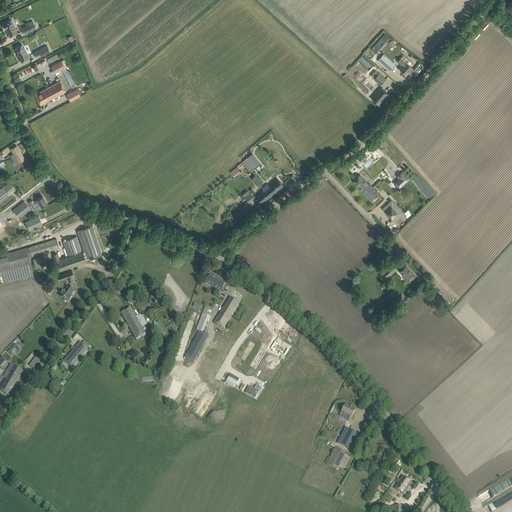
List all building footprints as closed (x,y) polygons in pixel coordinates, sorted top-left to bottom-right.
[(18,33),(16,29),(11,19),(2,24),(5,29),(6,29),(10,37),(18,33)] [(24,34),(36,28),(34,22),(21,28),(24,34)] [(379,49),(390,37),(385,33),(375,45),(379,49)] [(396,39),(388,43),(391,47),(398,44),(396,39)] [(18,55),(21,62),(30,58),(24,47),(23,47),(22,44),(15,48),(18,54),(18,55)] [(37,58),(50,51),(47,45),(34,52),(37,58)] [(384,54),(378,60),(383,65),(390,71),(396,65),(384,54)] [(401,65),(399,68),(406,75),(410,71),(410,70),(412,67),(401,58),(397,62),(401,65)] [(55,74),(65,68),(61,61),(51,66),(55,74)] [(385,79),(379,73),(374,79),(381,84),(380,85),(381,85),(386,79),(385,79)] [(56,91),(58,95),(66,90),(60,81),(55,84),(50,87),(53,92),(56,91)] [(41,104),(58,95),(56,91),(53,92),(50,87),(36,95),(41,104)] [(381,87),(381,88),(372,98),(371,98),(379,105),(379,104),(388,94),(381,87)] [(67,94),(70,100),(70,101),(80,96),(77,89),(67,94)] [(15,164),(20,162),(25,159),(17,146),(11,149),(13,154),(10,156),(15,164)] [(365,153),(358,158),(361,164),(369,159),(365,153)] [(250,171),(254,168),(260,163),(252,154),(246,159),(243,162),(250,171)] [(366,168),(373,162),(370,159),(363,165),(366,168)] [(241,172),(240,170),(237,167),(231,172),(234,177),(241,172)] [(399,188),(410,179),(403,171),(396,176),(398,179),(394,182),(399,188)] [(360,174),(353,181),(372,201),(380,194),(371,185),(370,185),(360,174)] [(263,183),(256,176),(252,179),(259,186),(263,183)] [(266,185),(264,186),(263,188),(266,191),(265,192),(269,197),(272,195),(283,186),(280,182),(277,178),(273,182),(274,184),(271,187),(269,185),(267,187),(266,185)] [(0,203),(10,196),(8,194),(15,188),(10,181),(0,189),(0,203)] [(262,203),(269,197),(265,192),(266,191),(263,188),(262,188),(263,190),(256,196),(258,198),(256,200),(260,205),(262,203)] [(250,193),(248,194),(247,192),(243,194),(245,196),(245,197),(249,201),(253,197),(250,193)] [(41,207),(47,204),(43,196),(34,202),(33,200),(29,202),(33,209),(36,206),(36,205),(39,203),(41,207)] [(24,201),(13,210),(19,218),(31,209),(24,201)] [(395,222),(404,213),(395,204),(393,206),(389,202),(383,208),(395,222)] [(38,216),(25,222),(29,231),(42,225),(38,216)] [(102,253),(95,233),(92,226),(77,231),(80,238),(84,251),(82,252),(77,236),(63,241),(68,257),(59,260),(58,254),(54,255),(55,261),(53,262),(56,272),(86,262),(85,259),(102,253)] [(0,257),(0,271),(30,263),(28,257),(59,248),(56,238),(7,253),(7,256),(0,257)] [(44,257),(33,260),(35,269),(47,266),(44,257)] [(396,268),(393,265),(392,263),(383,271),(388,276),(396,268)] [(409,282),(416,276),(406,265),(404,268),(404,267),(399,271),(404,276),(404,279),(406,279),(409,282)] [(72,276),(74,275),(72,271),(64,273),(65,278),(67,277),(69,281),(73,280),(72,276)] [(219,277),(219,278),(211,273),(205,281),(206,282),(205,283),(214,288),(214,287),(222,291),(227,282),(219,277)] [(72,296),(75,291),(69,286),(66,291),(65,290),(64,291),(63,290),(62,291),(62,292),(61,293),(61,294),(62,294),(61,295),(62,296),(61,297),(64,299),(64,300),(64,301),(65,301),(66,302),(67,301),(68,302),(69,300),(69,301),(73,297),(72,296)] [(224,329),(237,308),(240,303),(230,298),(214,323),(224,329)] [(138,315),(136,317),(131,308),(121,313),(129,327),(143,318),(141,314),(138,315)] [(194,363),(209,336),(205,333),(211,317),(202,314),(196,330),(198,331),(184,357),(194,363)] [(147,324),(143,318),(129,327),(136,339),(146,334),(142,327),(147,324)] [(169,335),(159,321),(156,323),(155,324),(154,325),(157,328),(158,327),(164,335),(165,334),(167,337),(169,335)] [(177,327),(179,326),(178,325),(177,323),(175,324),(174,323),(170,326),(172,329),(174,331),(178,328),(177,327)] [(255,345),(247,340),(241,351),(243,353),(242,355),(247,358),(255,345)] [(280,351),(284,354),(288,348),(275,340),(270,348),(273,349),(272,350),(279,354),(280,351)] [(88,349),(84,345),(80,342),(64,361),(72,368),(88,349)] [(12,356),(16,351),(18,353),(21,349),(16,344),(8,352),(12,356)] [(255,368),(265,352),(260,349),(250,365),(255,368)] [(40,358),(36,355),(29,365),(33,368),(40,358)] [(23,371),(14,366),(11,364),(7,372),(19,379),(23,371)] [(15,384),(19,379),(7,372),(4,376),(7,378),(6,379),(15,384)] [(232,375),(230,374),(226,382),(234,387),(237,382),(231,378),(232,375)] [(182,406),(194,384),(179,376),(167,398),(182,406)] [(0,390),(8,396),(15,384),(6,379),(0,389),(0,390)] [(197,383),(187,399),(192,402),(202,387),(197,383)] [(249,386),(245,393),(255,399),(259,392),(249,386)] [(352,408),(346,405),(342,412),(349,416),(347,420),(350,421),(353,416),(352,416),(356,409),(352,407),(352,408)] [(338,443),(350,448),(357,434),(346,428),(338,443)] [(337,470),(345,453),(335,448),(326,464),(337,470)] [(394,489),(404,495),(412,482),(402,476),(394,489)] [(496,508),(511,499),(511,493),(494,503),(496,508)] [(493,502),(491,498),(482,503),(483,507),(493,502)]
